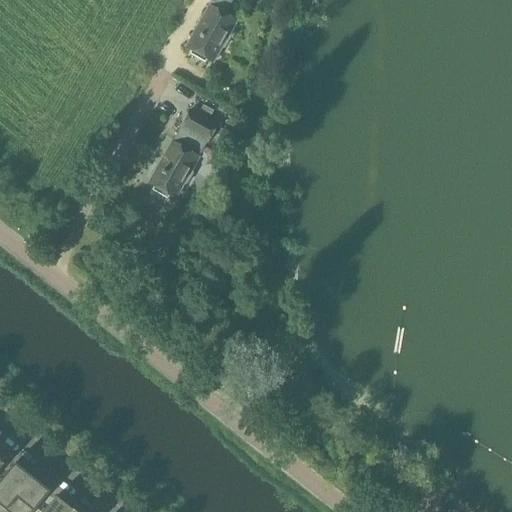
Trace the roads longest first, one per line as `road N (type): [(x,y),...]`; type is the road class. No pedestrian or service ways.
road 1 (unclassified): [(350,511),(0,234)]
road 2 (residential): [(0,421),(111,511)]
